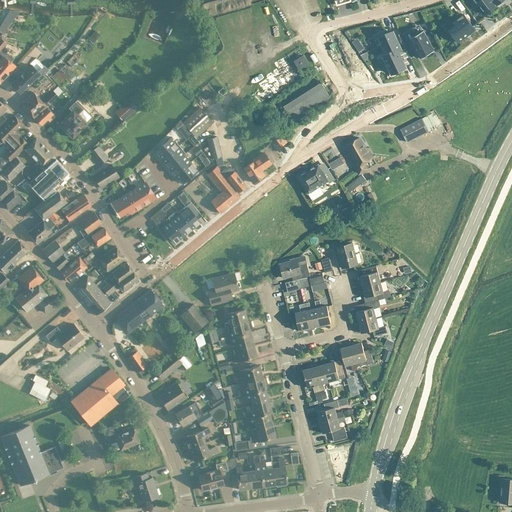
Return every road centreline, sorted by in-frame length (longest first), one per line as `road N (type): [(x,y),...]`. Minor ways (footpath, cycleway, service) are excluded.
road 1 (secondary): [(373,490),(405,381),(511,140)]
road 2 (residential): [(186,511),(163,428),(96,323)]
road 3 (residential): [(346,96),(314,35),(431,0)]
road 4 (residential): [(148,277),(294,162)]
road 5 (residential): [(116,229),(80,175),(0,91)]
road 6 (residential): [(318,496),(281,348)]
road 7 (residential): [(96,323),(0,206)]
road 8 (residential): [(294,162),(416,90)]
road 9 (unclassified): [(318,496),(194,511)]
